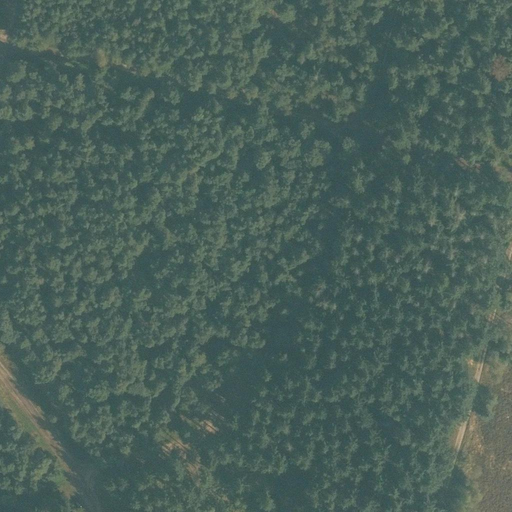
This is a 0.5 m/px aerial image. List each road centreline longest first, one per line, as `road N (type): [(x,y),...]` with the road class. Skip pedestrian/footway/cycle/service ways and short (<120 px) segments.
road 1 (track): [(38,511),(95,471),(200,433),(248,379),(284,331),(303,285),(349,134)]
road 2 (track): [(0,42),(349,134)]
road 3 (track): [(446,511),(511,252)]
road 4 (track): [(88,511),(0,371)]
road 5 (track): [(363,138),(511,177)]
